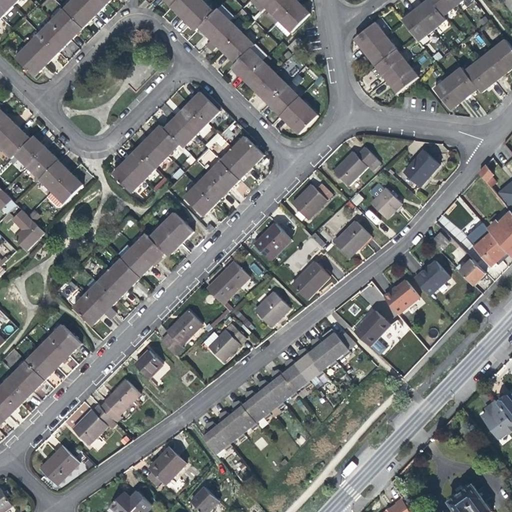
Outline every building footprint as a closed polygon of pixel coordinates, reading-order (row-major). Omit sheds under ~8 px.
[(13,6),(7,0),(0,0),(0,17),(1,18),(13,6)] [(96,15),(80,0),(74,0),(65,9),(84,28),(90,22),(96,15)] [(103,9),(108,3),(104,0),(80,0),(96,15),(103,9)] [(184,19),(202,1),(201,0),(179,0),(172,8),(179,14),(184,19)] [(258,0),(268,9),(276,0),(258,0)] [(280,21),(299,2),(296,0),(276,0),(268,9),(280,21)] [(443,16),(430,0),(428,0),(423,4),(416,10),(433,31),(446,20),(443,16)] [(457,5),(452,0),(430,0),(443,16),(457,5)] [(511,0),(502,0),(511,12),(511,0)] [(200,28),(215,13),(202,1),(184,19),(190,25),(196,32),(200,28)] [(292,33),(311,14),(305,9),(299,2),(280,21),(292,33)] [(84,28),(65,9),(53,22),(72,40),(79,33),(84,28)] [(212,41),(231,22),(219,9),(215,13),(200,28),(207,36),(212,41)] [(433,31),(416,10),(410,15),(403,21),(419,42),(433,31)] [(72,40),(53,22),(41,33),(60,52),(66,46),(72,40)] [(224,52),(243,33),(231,22),(212,41),(207,46),(213,52),(218,47),(221,50),(224,52)] [(386,36),(375,23),(366,29),(355,38),(365,52),(386,36)] [(60,52),(41,33),(29,46),(48,64),(54,58),(60,52)] [(255,46),(243,33),(224,52),(231,59),(236,65),(251,50),(255,46)] [(396,50),(386,36),(365,52),(372,60),(376,66),(396,50)] [(296,39),(290,45),(297,53),(303,46),(296,39)] [(511,46),(506,39),(492,50),(508,71),(511,67),(511,46)] [(42,70),(48,64),(29,46),(17,58),(36,77),(42,70)] [(263,62),(251,50),(236,65),(233,68),(240,75),(245,81),(263,62)] [(407,64),(396,50),(376,66),(383,74),(386,79),(407,64)] [(508,71),(492,50),(478,61),(494,81),(501,76),(508,71)] [(494,81),(478,61),(465,71),(478,88),(481,92),(489,85),(494,81)] [(257,92),(275,74),(263,62),(245,81),(252,88),(257,92)] [(417,78),(407,64),(386,79),(393,88),(397,94),(417,78)] [(478,88),(465,71),(462,67),(448,78),(464,99),(472,93),(478,88)] [(287,86),(275,74),(257,92),(264,100),(269,104),(287,86)] [(464,99),(448,78),(434,89),(451,109),(459,103),(464,99)] [(281,116),(299,98),(287,86),(269,104),(276,112),(281,116)] [(221,110),(202,92),(197,97),(190,104),(209,122),(221,110)] [(318,116),(299,98),(281,116),(291,127),(299,135),(318,116)] [(196,135),(209,122),(190,104),(183,110),(178,116),(196,135)] [(0,145),(18,128),(13,123),(7,116),(0,122),(0,145)] [(184,147),(196,135),(178,116),(173,121),(165,129),(180,144),(184,147)] [(180,144),(165,129),(162,125),(157,130),(150,137),(168,156),(180,144)] [(16,155),(31,140),(25,134),(18,128),(0,145),(0,146),(12,159),(16,155)] [(206,143),(217,154),(228,144),(217,132),(206,143)] [(28,167),(46,148),(43,145),(40,142),(44,139),(38,133),(31,140),(16,155),(28,167)] [(168,156),(150,137),(143,144),(138,149),(156,168),(168,156)] [(256,146),(247,137),(235,148),(253,167),(265,155),(256,146)] [(53,155),(46,148),(28,167),(40,179),(58,160),(53,155)] [(253,167),(235,148),(222,161),(241,179),(247,173),(253,167)] [(144,181),(156,168),(138,149),(130,156),(125,162),(144,181)] [(198,158),(204,166),(216,158),(210,149),(198,158)] [(363,150),(358,155),(369,167),(375,161),(363,150)] [(424,150),(405,172),(421,186),(432,174),(440,164),(424,150)] [(369,167),(358,155),(354,151),(344,161),(334,170),(350,186),(369,167)] [(53,192),(71,173),(65,167),(58,160),(40,179),(53,192)] [(241,179),(222,161),(209,174),(228,192),(234,186),(241,179)] [(144,181),(125,162),(120,167),(113,174),(132,193),(144,181)] [(487,183),(492,178),(495,175),(487,167),(479,174),(487,183)] [(65,204),(83,185),(77,179),(71,173),(53,192),(65,204)] [(228,192),(209,174),(198,186),(216,204),(223,198),(228,192)] [(511,200),(492,178),(487,183),(507,206),(511,201),(511,200)] [(294,204),(309,219),(334,193),(323,183),(318,188),(313,184),(304,193),(294,204)] [(371,193),(377,199),(387,190),(380,183),(371,193)] [(12,199),(0,186),(0,206),(2,209),(12,199)] [(211,209),(216,204),(198,186),(185,198),(204,216),(211,209)] [(377,199),(373,204),(388,219),(396,211),(403,203),(397,198),(392,193),(388,189),(387,190),(377,199)] [(351,199),(355,205),(364,200),(359,193),(351,199)] [(12,218),(21,208),(17,204),(5,217),(8,221),(12,218)] [(21,208),(12,218),(23,229),(15,238),(22,245),(28,250),(46,232),(21,208)] [(376,224),(380,220),(368,210),(365,214),(376,224)] [(188,237),(194,231),(175,212),(163,225),(182,244),(188,237)] [(511,213),(497,226),(490,232),(509,252),(511,255),(511,213)] [(357,222),(335,243),(350,258),(362,246),(371,237),(357,222)] [(494,222),(488,228),(489,230),(490,232),(497,226),(494,222)] [(256,244),(272,259),(292,239),(276,223),(267,233),(256,244)] [(182,244),(163,225),(150,238),(165,253),(169,256),(176,249),(182,244)] [(453,239),(443,230),(431,242),(441,251),(453,239)] [(501,258),(509,252),(490,232),(489,230),(483,236),(485,238),(475,247),(493,266),(501,258)] [(311,237),(321,248),(325,243),(315,233),(311,237)] [(165,253),(150,238),(147,234),(134,247),(153,265),(159,259),(165,253)] [(153,265),(134,247),(122,259),(141,277),(147,271),(153,265)] [(141,277),(122,259),(110,271),(129,290),(135,284),(141,277)] [(481,279),(487,273),(473,260),(467,266),(464,262),(458,269),(475,285),(481,279)] [(415,278),(431,295),(451,277),(437,261),(431,266),(431,265),(425,270),(415,278)] [(208,289),(224,304),(250,277),(235,262),(224,273),(208,289)] [(293,285),(308,300),(320,288),(331,277),(316,262),(293,285)] [(123,296),(129,290),(110,271),(98,283),(117,302),(123,296)] [(385,297),(399,315),(421,297),(407,280),(398,288),(397,287),(395,289),(385,297)] [(117,302),(98,283),(86,296),(105,314),(111,308),(114,305),(117,302)] [(256,311),(272,327),(282,317),(291,308),(275,293),(256,311)] [(105,314),(86,296),(74,308),(93,326),(100,319),(105,314)] [(117,314),(111,308),(105,314),(111,320),(117,314)] [(169,333),(170,333),(182,345),(203,324),(190,311),(181,321),(169,333)] [(356,332),(371,347),(377,340),(392,325),(377,311),(367,321),(356,332)] [(210,347),(224,361),(235,350),(247,338),(233,323),(227,329),(227,330),(210,347)] [(83,343),(64,324),(52,337),(71,356),(76,350),(83,343)] [(327,334),(330,339),(337,333),(334,329),(327,334)] [(341,338),(350,350),(357,345),(348,332),(341,338)] [(184,347),(182,345),(170,333),(162,342),(176,356),(184,347)] [(337,333),(330,339),(327,341),(324,344),(317,349),(315,350),(311,354),(304,359),(302,361),(298,364),(291,369),(289,371),(284,375),(278,380),(275,382),(271,385),(265,390),(263,391),(258,395),(252,400),(249,402),(245,406),(238,411),(236,412),(232,416),(225,421),(222,423),(219,426),(212,431),(209,434),(204,438),(217,455),(225,448),(228,452),(234,446),(232,443),(239,438),(241,441),(248,436),(245,433),(251,428),(254,431),(261,426),(258,423),(265,417),(267,421),(274,415),(272,412),(278,407),(281,410),(287,405),(284,402),(291,397),(293,400),(300,395),(298,392),(304,387),(307,390),(314,385),(311,381),(317,376),(320,380),(327,374),(324,371),(331,366),(333,369),(340,364),(337,361),(344,356),(346,359),(353,354),(350,350),(341,338),(337,333)] [(71,356),(52,337),(39,349),(58,368),(64,362),(71,356)] [(314,344),(317,349),(324,344),(321,339),(314,344)] [(387,349),(377,340),(371,347),(380,355),(387,349)] [(58,368),(39,349),(28,361),(46,380),(52,374),(58,368)] [(301,355),(304,359),(311,354),(308,350),(301,355)] [(137,365),(151,379),(164,365),(150,351),(145,356),(137,365)] [(288,365),(291,369),(298,364),(294,360),(288,365)] [(46,380),(28,361),(15,373),(34,392),(41,385),(46,380)] [(274,376),(278,380),(284,375),(281,371),(274,376)] [(34,392),(15,373),(3,385),(22,404),(28,398),(34,392)] [(107,402),(120,416),(141,394),(128,381),(115,394),(107,402)] [(262,386),(265,390),(271,385),(268,381),(262,386)] [(22,404),(3,385),(0,388),(0,406),(10,416),(16,410),(22,404)] [(248,396),(252,400),(258,395),(255,391),(248,396)] [(508,396),(499,403),(511,420),(511,396),(510,398),(508,396)] [(511,420),(499,403),(495,399),(487,405),(490,408),(487,410),(482,414),(498,435),(506,429),(510,434),(511,431),(511,420)] [(120,416),(107,402),(101,408),(114,421),(116,423),(122,417),(120,416)] [(235,407),(238,411),(245,406),(242,402),(235,407)] [(10,416),(0,406),(0,425),(4,422),(10,416)] [(101,408),(98,406),(86,418),(74,430),(89,445),(114,421),(101,408)] [(225,421),(232,416),(229,412),(222,417),(225,421)] [(209,427),(212,431),(219,426),(215,422),(209,427)] [(96,452),(106,442),(99,436),(90,446),(96,452)] [(55,457),(43,469),(59,485),(81,462),(65,447),(55,457)] [(168,483),(188,462),(172,447),(165,454),(166,454),(162,459),(153,468),(168,483)] [(477,489),(473,484),(461,493),(449,501),(456,511),(492,511),(485,501),(491,498),(483,486),(477,489)] [(0,511),(3,511),(14,505),(2,487),(0,488),(0,511)] [(206,488),(193,502),(202,511),(211,511),(221,502),(215,496),(206,488)] [(125,492),(112,506),(118,511),(133,511),(139,505),(125,492)] [(411,511),(402,498),(395,503),(396,506),(388,511),(386,511),(411,511)]
